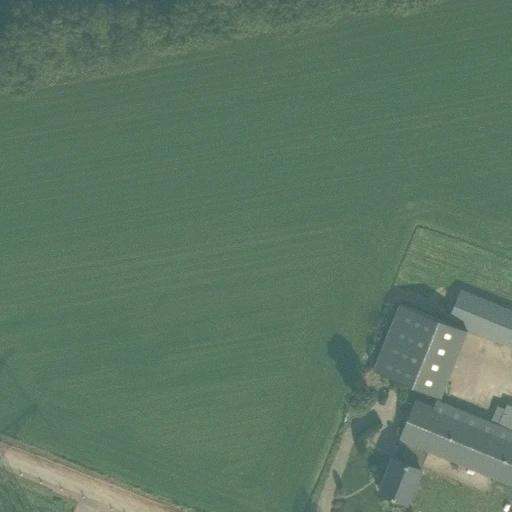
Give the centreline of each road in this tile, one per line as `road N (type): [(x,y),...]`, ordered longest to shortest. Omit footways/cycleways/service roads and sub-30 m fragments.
road 1 (track): [(176,0),(0,33)]
road 2 (unclassified): [(126,511),(0,461)]
